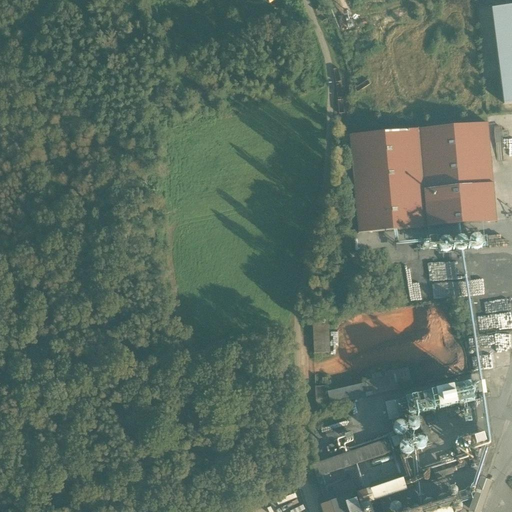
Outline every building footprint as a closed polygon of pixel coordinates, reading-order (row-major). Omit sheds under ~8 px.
[(511,6),(492,9),(504,104),(511,103),(511,6)] [(487,124),(350,136),(356,206),(358,234),(496,222),(487,124)] [(349,206),(356,206),(350,136),(341,137),(346,192),(348,192),(349,206)] [(313,327),(314,354),(329,354),(328,326),(313,327)] [(365,381),(366,386),(367,389),(398,382),(399,382),(397,374),(365,381)] [(400,390),(398,382),(367,389),(366,386),(327,392),(328,395),(330,406),(400,390)] [(315,387),(316,401),(326,398),(326,392),(326,387),(315,387)] [(491,387),(388,401),(391,420),(394,420),(400,422),(398,427),(399,436),(394,437),(395,447),(404,445),(405,454),(413,457),(426,455),(426,449),(431,433),(431,438),(437,421),(424,417),(440,415),(441,412),(485,406),(489,435),(465,438),(467,448),(497,443),(491,402),(496,402),(495,395),(489,393),(491,387)] [(316,401),(317,408),(328,405),(326,398),(316,401)] [(312,466),(316,478),(391,453),(387,441),(312,466)] [(481,478),(468,511),(480,511),(491,482),(481,478)] [(332,487),(334,494),(336,500),(356,494),(352,481),(332,487)] [(452,489),(454,495),(428,502),(430,511),(427,511),(433,511),(469,502),(464,486),(452,489)] [(362,511),(361,509),(356,494),(336,500),(325,504),(321,506),(322,511),(362,511)] [(325,504),(336,500),(334,494),(323,497),(325,504)]
